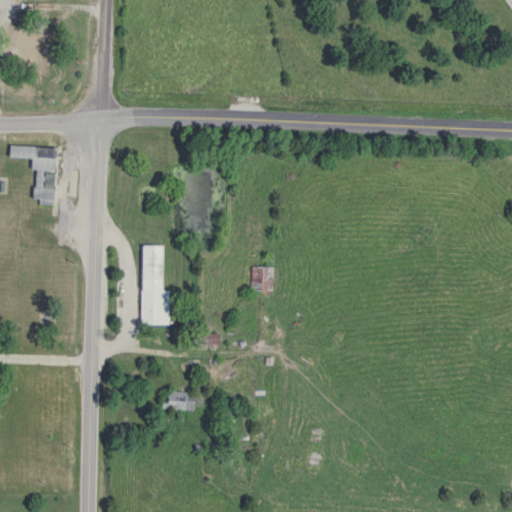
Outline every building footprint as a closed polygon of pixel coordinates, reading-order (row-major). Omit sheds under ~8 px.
[(3,46),(3,60),(32,60),(32,34),(9,34),(9,46),(3,46)] [(53,148),(3,146),(2,158),(25,159),(24,171),(28,171),(26,203),(50,204),(53,148)] [(135,325),(165,325),(165,290),(157,290),(157,246),(135,246),(135,325)] [(246,291),(268,291),(268,267),(246,267),(246,291)] [(188,410),(188,392),(156,392),(156,410),(188,410)]
